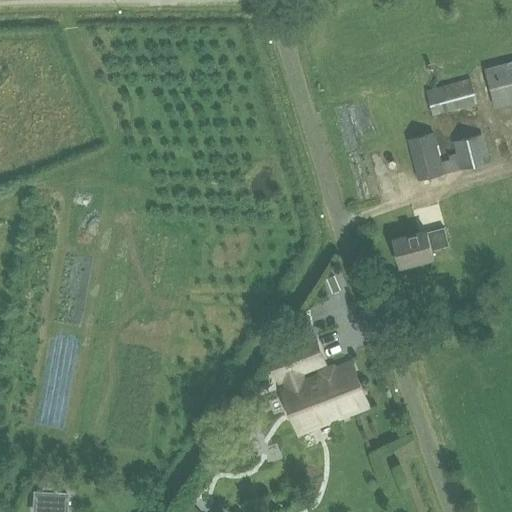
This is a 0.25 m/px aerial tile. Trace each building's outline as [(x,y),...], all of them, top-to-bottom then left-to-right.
[(511,61),(484,69),(495,109),(511,104),(511,61)] [(476,103),(470,80),(426,92),(433,115),(476,103)] [(444,173),(433,133),(408,139),(418,180),(444,173)] [(488,162),(481,135),(454,142),(461,169),(488,162)] [(394,240),(401,267),(433,258),(431,251),(449,246),(444,228),(427,232),(426,231),(394,240)] [(289,388),(284,390),(299,430),(366,405),(352,368),(334,375),(332,372),(303,383),(299,373),(323,364),(314,341),(272,357),(281,380),(285,378),(289,388)] [(32,508),(65,510),(66,493),(57,493),(58,484),(42,483),(42,492),(33,492),(32,508)]
